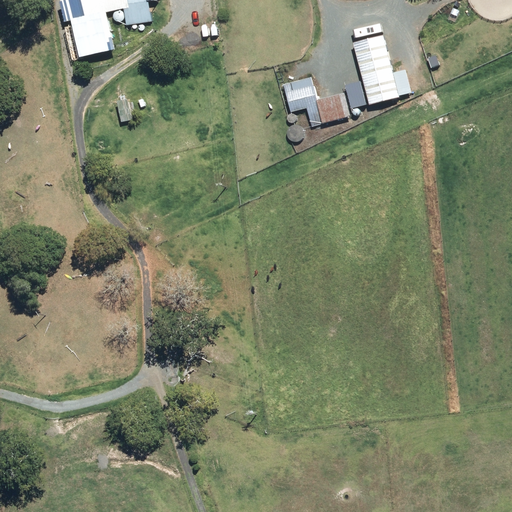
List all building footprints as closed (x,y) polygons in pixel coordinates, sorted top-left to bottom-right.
[(123,0),(129,28),(157,23),(154,6),(163,4),(162,0),(123,0)] [(364,31),(366,41),(386,37),(384,26),(364,31)] [(401,100),(414,97),(408,74),(396,77),(386,39),(355,47),(371,110),(402,103),(401,100)] [(314,82),(286,89),(293,116),(292,116),(291,117),(290,118),(290,119),(289,119),(289,121),(289,122),(289,123),(290,124),(290,125),(291,126),(292,127),(293,127),(294,127),(292,128),(291,129),(290,131),(289,132),(289,134),(289,136),(289,137),(289,139),(290,141),(291,142),(292,143),(294,144),(295,145),(297,145),(299,146),(300,145),(302,145),(304,144),(305,143),(306,142),(307,141),(308,139),(308,137),(308,136),(308,134),(308,132),(307,131),(306,129),(305,128),(303,127),(302,127),(300,126),(299,126),(300,125),(300,124),(301,123),(301,122),(301,121),(301,120),(300,119),(300,118),(299,117),(298,116),(297,116),(309,112),(314,130),(354,119),(355,123),(363,121),(352,81),(344,83),(347,96),(320,103),(314,82)] [(156,95),(146,97),(149,118),(159,116),(156,95)] [(130,102),(119,104),(125,126),(136,123),(130,102)]
